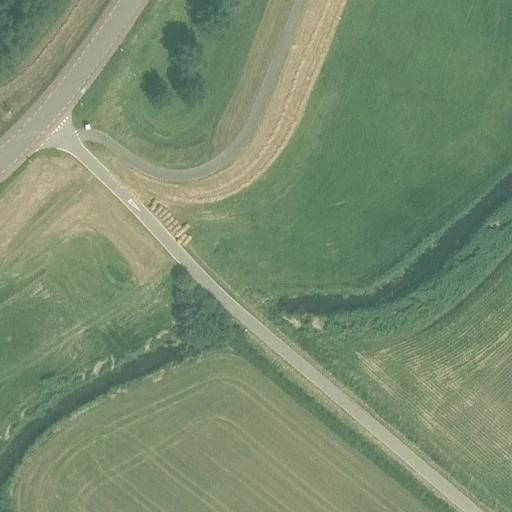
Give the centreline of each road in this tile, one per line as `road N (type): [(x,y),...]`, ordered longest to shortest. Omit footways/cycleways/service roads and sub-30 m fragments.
road 1 (residential): [(468,511),(224,300),(37,113)]
road 2 (secondary): [(37,113),(135,0)]
